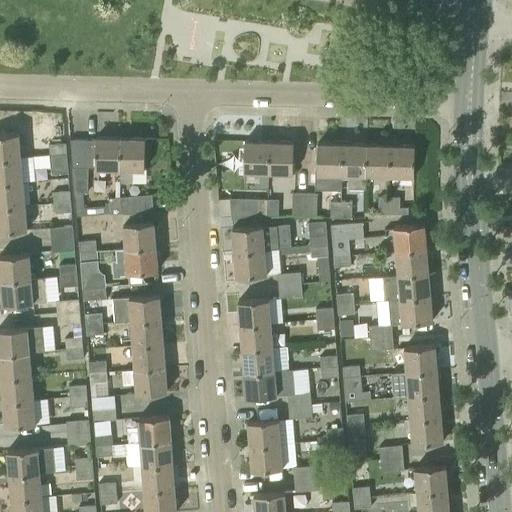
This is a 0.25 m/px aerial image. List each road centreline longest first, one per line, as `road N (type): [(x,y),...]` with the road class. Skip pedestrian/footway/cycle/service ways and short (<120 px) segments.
road 1 (residential): [(221,511),(185,95)]
road 2 (residential): [(469,111),(185,95)]
road 3 (residential): [(487,361),(469,111)]
road 4 (residential): [(185,95),(0,87)]
road 5 (residential): [(500,511),(487,361)]
